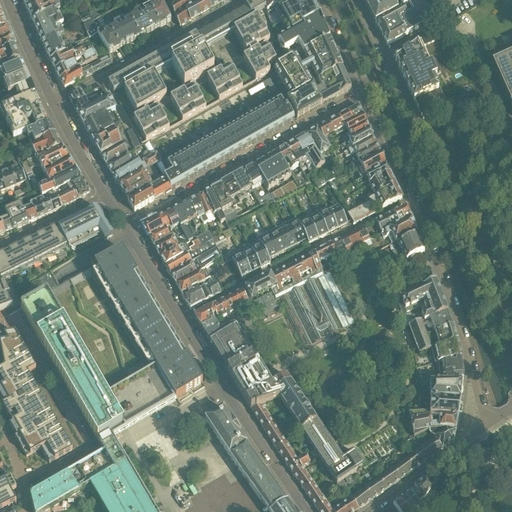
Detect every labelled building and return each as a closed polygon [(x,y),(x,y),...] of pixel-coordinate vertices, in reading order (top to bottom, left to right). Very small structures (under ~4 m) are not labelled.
[(64,0),(51,0),(50,0),(25,0),(23,1),(33,23),(59,7),(66,3),(64,0)] [(151,11),(160,28),(166,25),(171,23),(159,0),(154,3),(156,7),(151,11)] [(180,0),(170,6),(175,17),(185,11),(195,5),(203,0),(180,0)] [(211,10),(205,0),(203,0),(195,5),(201,16),(211,10)] [(205,0),(211,10),(219,6),(220,5),(230,0),(205,0)] [(261,0),(262,1),(262,2),(264,4),(265,9),(267,14),(275,10),(291,0),(261,0)] [(319,17),(311,0),(291,0),(275,10),(289,34),(319,17)] [(349,0),(363,0),(366,4),(365,4),(368,9),(375,23),(403,8),(409,5),(418,0),(349,0)] [(407,17),(403,8),(375,23),(380,32),(382,35),(387,45),(387,46),(388,45),(399,40),(412,32),(432,21),(420,0),(418,0),(409,5),(413,13),(407,17)] [(270,44),(277,40),(278,40),(264,10),(265,9),(264,4),(262,2),(262,1),(109,86),(114,93),(116,97),(115,97),(119,104),(131,126),(141,144),(146,142),(206,109),(218,102),(270,73),(266,68),(276,62),(279,60),(270,44)] [(195,5),(185,11),(190,22),(201,16),(195,5)] [(33,23),(42,42),(57,35),(69,29),(68,27),(66,28),(65,25),(64,25),(57,11),(60,10),(59,7),(33,23)] [(138,12),(150,34),(154,31),(160,28),(151,11),(149,7),(143,11),(142,9),(138,12)] [(185,11),(175,17),(180,28),(190,22),(185,11)] [(0,40),(10,36),(6,28),(5,24),(3,20),(0,12),(0,40)] [(127,16),(130,21),(139,39),(146,36),(150,34),(138,12),(134,14),(133,13),(127,16)] [(319,17),(289,34),(281,38),(277,40),(284,52),(298,44),(303,52),(318,80),(323,88),(319,91),(320,92),(316,94),(321,106),(322,106),(322,105),(335,98),(339,96),(351,90),(349,87),(361,82),(359,76),(347,82),(345,78),(358,73),(354,64),(342,70),(335,55),(336,55),(333,50),(329,40),(324,30),(324,29),(323,25),(322,24),(335,18),(333,14),(320,20),(319,18),(319,17)] [(92,22),(97,33),(109,56),(114,53),(113,53),(119,50),(110,32),(104,21),(102,17),(99,18),(93,21),(92,22)] [(118,22),(130,45),(134,42),(139,39),(130,21),(124,24),(122,20),(118,22)] [(110,32),(119,50),(125,46),(125,47),(130,45),(118,22),(113,25),(116,29),(110,32)] [(432,102),(433,106),(446,103),(439,89),(438,90),(437,89),(433,80),(434,80),(433,79),(436,78),(431,66),(427,67),(423,58),(422,56),(419,49),(439,39),(443,37),(440,30),(436,32),(415,41),(400,53),(402,55),(396,60),(395,60),(395,61),(396,62),(398,67),(399,69),(403,78),(409,91),(413,100),(414,101),(415,101),(415,102),(417,107),(418,107),(418,108),(432,102)] [(86,38),(88,41),(97,35),(95,33),(86,38)] [(46,54),(50,61),(63,54),(70,49),(72,49),(68,41),(65,43),(65,42),(61,44),(57,35),(42,42),(46,54)] [(0,51),(14,46),(10,36),(0,40),(0,51)] [(0,74),(2,74),(22,66),(21,65),(20,61),(20,60),(19,60),(18,58),(19,58),(18,56),(18,57),(17,54),(17,52),(16,52),(16,51),(16,50),(15,49),(14,47),(15,47),(14,46),(0,51),(0,74)] [(50,61),(55,71),(77,59),(77,60),(92,51),(90,48),(84,51),(74,56),(70,49),(63,54),(50,61)] [(55,71),(59,80),(78,70),(80,69),(88,65),(96,60),(92,51),(77,60),(77,59),(55,71)] [(106,54),(97,59),(102,69),(111,65),(106,54)] [(511,56),(492,65),(511,110),(511,56)] [(320,92),(319,91),(317,92),(313,86),(312,86),(295,57),(276,68),(276,69),(274,70),(291,99),(286,102),(297,120),(310,112),(321,106),(316,94),(320,92)] [(96,60),(88,65),(93,74),(102,69),(97,59),(96,60)] [(4,78),(6,82),(25,74),(25,73),(24,70),(22,65),(21,65),(22,66),(2,74),(4,78)] [(80,69),(78,70),(83,79),(93,74),(88,65),(80,69)] [(78,70),(59,80),(64,90),(83,79),(78,70)] [(8,94),(15,91),(30,84),(25,74),(6,82),(3,83),(8,94)] [(166,180),(165,181),(166,181),(171,191),(205,172),(294,122),(284,104),(280,97),(269,77),(154,142),(168,168),(167,169),(169,172),(170,171),(171,173),(165,177),(166,180)] [(15,91),(19,101),(34,95),(31,88),(30,84),(15,91)] [(103,87),(83,98),(84,101),(96,96),(99,101),(101,99),(102,102),(109,98),(103,87)] [(69,98),(77,115),(102,102),(101,99),(99,101),(96,96),(84,101),(83,98),(80,92),(79,93),(76,95),(69,98)] [(14,127),(16,131),(16,132),(46,119),(41,109),(34,96),(35,96),(34,95),(19,101),(14,103),(5,107),(6,107),(2,109),(6,119),(8,124),(9,124),(11,129),(14,127)] [(3,101),(5,107),(14,103),(12,97),(3,101)] [(102,102),(77,115),(84,127),(106,116),(115,111),(109,98),(102,102)] [(446,103),(433,106),(433,107),(432,107),(433,111),(434,117),(453,115),(452,102),(446,103)] [(358,107),(347,113),(352,123),(363,117),(358,107)] [(347,113),(338,118),(343,128),(352,123),(347,113)] [(92,142),(113,130),(106,116),(84,127),(92,142)] [(343,128),(334,133),(336,136),(343,132),(346,130),(348,133),(366,124),(363,117),(352,123),(343,128)] [(328,124),(333,134),(334,133),(343,128),(338,118),(328,124)] [(34,144),(30,146),(31,147),(55,136),(49,124),(48,124),(46,119),(16,132),(16,131),(11,133),(13,139),(30,132),(29,131),(34,129),(35,131),(17,138),(19,142),(28,139),(29,140),(32,139),(34,144)] [(317,130),(323,139),(333,134),(328,124),(317,130)] [(366,124),(348,133),(340,137),(342,141),(349,136),(351,140),(348,141),(340,146),(340,147),(350,141),(369,131),(366,124)] [(92,142),(100,157),(121,145),(113,130),(92,142)] [(307,159),(312,166),(315,172),(325,166),(319,157),(331,150),(327,145),(323,139),(317,130),(310,134),(310,133),(309,134),(309,135),(306,136),(312,147),(305,151),(308,157),(307,159)] [(350,141),(340,147),(342,150),(347,148),(349,151),(373,139),(369,131),(350,141)] [(27,163),(61,149),(55,136),(31,147),(30,146),(28,147),(25,148),(26,150),(25,151),(30,161),(27,163)] [(302,162),(311,175),(315,172),(312,166),(307,159),(308,157),(305,151),(312,147),(306,136),(303,138),(297,141),(297,142),(294,143),(305,160),(302,162)] [(373,139),(349,151),(343,154),(346,158),(355,154),(356,155),(376,146),(373,139)] [(297,168),(300,173),(304,179),(305,178),(308,177),(310,176),(311,175),(302,162),(305,160),(294,143),(286,148),(297,168)] [(150,156),(155,153),(150,144),(145,146),(150,156)] [(100,157),(106,167),(127,155),(127,154),(127,155),(121,145),(100,157)] [(376,146),(356,155),(357,157),(350,160),(352,165),(347,168),(348,171),(379,153),(376,146)] [(291,177),(298,190),(307,185),(304,179),(300,173),(295,176),(292,171),(297,168),(286,148),(276,154),(290,178),(291,177)] [(40,166),(44,174),(69,162),(61,149),(27,163),(32,174),(31,170),(40,166)] [(112,177),(118,187),(143,171),(151,167),(161,162),(156,153),(149,157),(143,161),(142,162),(143,163),(140,165),(137,161),(133,164),(112,177)] [(379,153),(348,171),(349,172),(355,169),(361,180),(386,167),(379,153)] [(265,160),(264,161),(254,167),(242,174),(251,190),(260,207),(271,200),(272,203),(298,190),(291,177),(290,178),(276,154),(268,158),(265,160)] [(106,167),(112,177),(133,164),(127,155),(106,167)] [(39,191),(42,197),(53,192),(55,191),(51,183),(75,172),(69,162),(44,174),(49,184),(38,188),(40,191),(39,191)] [(22,165),(27,176),(32,174),(27,163),(22,165)] [(166,174),(160,163),(154,166),(161,177),(166,174)] [(19,166),(9,170),(16,187),(26,183),(19,166)] [(128,202),(139,195),(141,196),(149,191),(153,189),(152,188),(151,188),(149,184),(157,179),(151,167),(143,171),(118,187),(128,202)] [(386,167),(361,180),(356,183),(358,188),(368,182),(370,185),(389,174),(386,167)] [(9,170),(0,173),(0,177),(6,191),(16,187),(9,170)] [(368,186),(375,197),(395,186),(394,184),(405,178),(402,171),(391,177),(389,174),(370,185),(368,186)] [(55,198),(56,197),(62,195),(60,190),(66,187),(69,191),(70,191),(76,202),(79,201),(70,186),(81,180),(75,172),(51,183),(55,191),(53,192),(55,198)] [(231,180),(243,202),(248,199),(245,194),(251,190),(242,174),(231,180)] [(314,182),(318,189),(327,184),(323,177),(314,182)] [(34,179),(31,181),(36,193),(39,191),(40,191),(38,188),(34,179)] [(70,186),(79,201),(90,195),(81,180),(70,186)] [(212,215),(213,217),(216,216),(220,224),(225,222),(223,217),(221,214),(232,208),(239,204),(243,202),(231,180),(220,186),(215,189),(214,188),(211,190),(211,191),(203,195),(212,215)] [(165,181),(156,186),(162,197),(165,195),(166,196),(171,193),(170,192),(171,191),(166,181),(165,181)] [(153,189),(149,191),(155,201),(162,197),(156,186),(152,188),(153,189)] [(368,201),(372,209),(374,208),(375,206),(374,204),(378,202),(382,210),(402,200),(401,198),(412,193),(408,186),(397,191),(395,186),(375,197),(368,201)] [(65,193),(71,205),(76,202),(70,191),(69,191),(65,193)] [(139,195),(128,202),(128,203),(134,212),(134,213),(135,212),(155,201),(149,191),(141,196),(139,195)] [(47,200),(53,213),(62,209),(56,197),(55,198),(53,192),(42,197),(45,196),(47,200)] [(56,197),(62,209),(71,205),(65,193),(62,195),(56,197)] [(205,218),(208,224),(215,220),(213,217),(212,215),(203,195),(196,199),(205,218)] [(5,213),(13,231),(28,224),(23,211),(21,208),(20,205),(18,199),(9,203),(11,208),(5,211),(5,213)] [(188,203),(197,221),(200,220),(203,226),(208,224),(205,218),(196,199),(188,203)] [(41,207),(46,217),(53,213),(47,200),(47,201),(45,202),(41,200),(37,202),(39,207),(41,207)] [(372,209),(368,201),(368,200),(366,201),(366,202),(361,205),(368,218),(375,214),(372,209)] [(30,205),(37,220),(46,217),(41,207),(39,207),(37,202),(30,205)] [(179,208),(188,225),(192,223),(197,232),(201,230),(197,221),(188,203),(179,208)] [(23,211),(28,224),(37,220),(30,205),(31,208),(23,211)] [(368,218),(361,205),(355,208),(354,207),(353,208),(353,209),(346,213),(353,224),(353,225),(368,218)] [(326,209),(317,213),(328,235),(338,230),(329,213),(326,207),(325,208),(326,209)] [(405,207),(394,213),(398,224),(410,218),(405,207)] [(188,244),(195,239),(193,235),(190,237),(187,231),(186,230),(185,231),(183,227),(188,225),(179,208),(172,212),(184,235),(188,244)] [(338,208),(329,213),(338,230),(347,226),(338,208)] [(113,236),(102,219),(104,218),(99,210),(98,211),(96,209),(58,228),(58,227),(0,255),(0,311),(15,306),(15,300),(14,295),(13,291),(12,288),(6,290),(4,285),(2,286),(0,280),(0,279),(18,271),(20,273),(28,271),(28,269),(26,267),(67,246),(67,247),(68,246),(74,259),(104,241),(113,236)] [(176,234),(174,235),(154,247),(160,259),(178,249),(173,239),(175,237),(177,240),(179,238),(177,234),(179,233),(181,237),(184,235),(172,212),(164,216),(171,228),(170,228),(171,232),(174,230),(175,232),(176,234)] [(223,217),(225,222),(227,226),(238,220),(234,212),(223,217)] [(316,214),(307,218),(318,240),(328,235),(317,213),(316,212),(316,213),(316,214)] [(0,223),(5,234),(6,234),(13,231),(5,213),(3,214),(3,219),(0,220),(0,223)] [(394,213),(386,217),(391,229),(399,225),(398,224),(394,213)] [(164,216),(157,220),(163,232),(170,228),(171,228),(164,216)] [(306,219),(298,223),(309,245),(318,240),(307,218),(307,217),(306,218),(306,219)] [(381,235),(385,233),(384,233),(391,229),(386,217),(373,223),(374,225),(376,224),(381,235)] [(384,233),(385,233),(387,237),(392,235),(395,242),(396,243),(415,232),(416,232),(414,228),(426,223),(423,217),(412,222),(410,218),(398,224),(399,225),(391,229),(384,233)] [(295,220),(286,224),(297,246),(306,242),(308,246),(309,245),(298,223),(295,218),(294,219),(295,220)] [(147,234),(149,239),(163,232),(157,220),(156,220),(157,220),(143,227),(144,229),(143,230),(145,234),(147,234)] [(285,225),(276,229),(288,251),(297,246),(286,224),(285,223),(285,224),(285,225)] [(151,242),(154,247),(174,235),(173,233),(175,232),(174,230),(171,232),(170,228),(163,232),(149,239),(151,242)] [(276,230),(267,234),(278,256),(288,251),(276,229),(276,228),(275,229),(276,230)] [(356,233),(362,245),(370,241),(364,229),(356,233)] [(230,230),(229,231),(222,234),(225,241),(233,237),(230,230)] [(165,268),(212,241),(211,239),(208,232),(195,239),(188,244),(181,247),(178,249),(160,259),(165,268)] [(266,234),(257,239),(268,261),(278,256),(267,234),(266,233),(265,234),(266,234)] [(335,255),(336,258),(362,245),(356,233),(340,241),(344,250),(335,255)] [(397,244),(398,245),(400,249),(392,252),(394,257),(420,244),(420,242),(432,237),(431,234),(419,240),(417,235),(397,244)] [(258,243),(249,248),(261,270),(270,265),(268,261),(257,239),(257,238),(256,238),(258,243)] [(170,276),(216,248),(215,246),(212,241),(165,268),(170,276)] [(333,244),(330,245),(335,255),(344,250),(340,241),(339,241),(333,244)] [(420,244),(394,257),(397,262),(400,261),(399,259),(404,257),(406,262),(413,258),(424,252),(420,244)] [(321,250),(329,266),(338,261),(336,258),(335,255),(330,245),(325,248),(321,250)] [(249,248),(240,253),(251,275),(261,270),(249,248),(249,247),(248,247),(249,248)] [(170,276),(176,286),(196,274),(197,275),(221,257),(220,257),(216,248),(170,276)] [(313,254),(321,270),(329,266),(321,250),(313,254)] [(9,315),(8,316),(14,325),(16,328),(24,342),(36,336),(42,346),(43,348),(80,413),(94,438),(95,438),(99,445),(102,449),(104,453),(80,467),(30,495),(33,511),(44,511),(51,508),(78,493),(80,492),(90,486),(92,490),(91,491),(91,492),(95,495),(104,511),(156,511),(149,499),(119,447),(116,441),(114,437),(127,429),(155,413),(176,401),(175,401),(174,399),(175,399),(176,399),(179,397),(186,393),(192,390),(200,385),(201,384),(202,383),(201,383),(199,379),(181,349),(167,326),(162,317),(159,312),(157,309),(151,300),(122,252),(122,251),(121,251),(81,274),(80,274),(59,286),(51,272),(51,271),(30,283),(29,283),(29,284),(28,284),(28,285),(27,285),(26,286),(26,287),(25,287),(25,288),(25,289),(24,289),(24,290),(24,291),(24,292),(24,293),(24,294),(24,295),(24,296),(25,297),(25,298),(29,304),(12,313),(9,315)] [(251,275),(240,253),(239,252),(238,252),(239,253),(230,257),(230,256),(229,257),(229,258),(225,260),(226,265),(232,262),(241,280),(251,275)] [(309,256),(316,272),(321,270),(313,254),(309,256)] [(300,261),(306,272),(310,270),(312,274),(316,272),(309,256),(300,261)] [(176,286),(181,295),(197,287),(201,285),(205,283),(205,282),(212,278),(220,274),(218,268),(219,267),(216,263),(221,261),(220,259),(221,258),(221,257),(197,275),(196,274),(176,286)] [(290,266),(299,281),(302,280),(299,276),(306,272),(300,261),(290,266)] [(280,271),(286,282),(291,280),(293,284),(299,281),(290,266),(280,271)] [(312,274),(302,280),(299,281),(293,284),(283,289),(278,292),(272,295),(276,301),(280,298),(305,349),(355,324),(328,271),(324,274),(321,270),(316,272),(312,274)] [(270,276),(278,292),(283,289),(280,285),(286,282),(280,271),(270,276)] [(242,291),(248,304),(252,302),(251,301),(270,291),(272,295),(278,292),(270,276),(242,291)] [(205,283),(212,298),(221,293),(220,293),(212,278),(205,282),(205,283)] [(436,282),(435,281),(400,297),(396,299),(402,317),(406,316),(410,326),(421,322),(447,312),(442,299),(443,299),(441,295),(436,282)] [(199,291),(201,294),(205,300),(205,302),(212,298),(205,283),(201,285),(203,289),(199,291)] [(181,295),(186,303),(201,294),(199,291),(197,287),(181,295)] [(233,295),(239,306),(243,304),(245,309),(249,307),(248,304),(242,291),(241,291),(233,295)] [(201,294),(186,303),(190,310),(190,309),(205,302),(205,300),(201,294)] [(233,313),(234,312),(237,313),(241,311),(239,306),(233,295),(226,299),(233,313)] [(226,299),(218,303),(226,317),(233,313),(226,299)] [(276,302),(300,351),(304,349),(280,300),(276,302)] [(210,307),(215,315),(218,320),(222,319),(226,317),(218,303),(210,307)] [(193,316),(202,330),(215,323),(214,322),(211,317),(215,315),(210,307),(193,316)] [(237,313),(234,312),(238,319),(252,312),(249,307),(245,309),(241,311),(237,313)] [(210,343),(236,328),(241,325),(238,319),(234,312),(233,313),(226,317),(230,326),(227,327),(226,325),(218,329),(215,323),(202,330),(210,343)] [(434,333),(452,326),(453,326),(447,312),(421,322),(421,323),(426,321),(426,323),(430,322),(434,333)] [(431,350),(428,341),(426,336),(421,323),(421,322),(410,326),(408,327),(409,328),(412,336),(419,354),(419,355),(431,350)] [(433,339),(437,348),(457,341),(452,326),(434,333),(426,336),(428,341),(433,339)] [(245,401),(250,410),(264,405),(279,399),(313,451),(341,493),(347,489),(342,481),(363,467),(360,463),(361,462),(357,457),(357,458),(354,453),(342,461),(290,383),(275,393),(271,387),(265,377),(252,355),(252,356),(239,335),(235,329),(236,329),(236,328),(210,343),(210,344),(215,341),(231,368),(226,370),(232,379),(245,401)] [(0,345),(4,368),(0,370),(0,397),(5,405),(3,407),(12,423),(9,425),(17,438),(16,439),(27,457),(41,449),(49,464),(80,446),(15,334),(0,335),(0,345)] [(438,364),(461,359),(457,341),(437,348),(434,349),(435,352),(438,364)] [(439,376),(439,379),(443,379),(443,377),(450,376),(451,378),(463,375),(463,377),(480,374),(478,366),(462,369),(461,359),(438,364),(436,364),(437,376),(439,376)] [(430,384),(462,383),(463,377),(463,375),(451,378),(450,376),(443,377),(443,379),(439,379),(429,380),(430,384)] [(430,399),(430,400),(460,402),(460,401),(460,396),(460,395),(461,395),(461,390),(461,389),(462,383),(430,384),(430,399)] [(409,414),(410,420),(428,418),(431,418),(438,418),(445,418),(457,419),(458,414),(459,407),(460,402),(430,400),(429,414),(427,414),(427,412),(409,414)] [(250,410),(258,421),(267,416),(261,408),(266,406),(264,405),(250,410)] [(293,511),(289,506),(288,505),(289,504),(288,502),(287,503),(287,502),(286,503),(269,478),(268,477),(264,471),(263,470),(246,445),(245,444),(246,444),(245,443),(239,434),(236,429),(236,428),(234,425),(233,425),(233,424),(230,420),(229,420),(224,411),(223,410),(223,409),(222,409),(217,412),(209,417),(206,420),(209,425),(244,478),(245,479),(229,488),(225,480),(193,500),(200,511),(243,511),(261,501),(268,511),(293,511)] [(258,421),(263,431),(273,425),(267,416),(258,421)] [(413,439),(428,432),(431,431),(445,430),(455,431),(457,419),(445,418),(438,418),(438,425),(432,426),(431,418),(428,418),(410,420),(413,436),(409,438),(410,440),(413,438),(413,439)] [(263,431),(269,440),(279,434),(273,425),(263,431)] [(431,431),(444,449),(453,442),(454,438),(454,439),(455,438),(454,438),(454,435),(455,436),(455,435),(455,431),(445,430),(431,431)] [(434,440),(428,444),(435,455),(444,449),(431,431),(428,432),(428,433),(431,438),(433,438),(434,440)] [(272,444),(275,448),(284,442),(279,434),(269,440),(272,444)] [(275,448),(282,459),(291,453),(284,442),(275,448)] [(428,444),(421,449),(428,460),(435,455),(428,444)] [(421,449),(413,455),(420,466),(428,460),(421,449)] [(282,459),(288,469),(296,461),(291,453),(282,459)] [(413,455),(406,460),(413,471),(420,466),(413,455)] [(291,473),(300,467),(302,469),(309,464),(304,456),(296,461),(288,469),(289,470),(291,473)] [(406,460),(399,465),(407,476),(413,471),(406,460)] [(399,465),(392,470),(399,481),(407,476),(399,465)] [(291,473),(298,482),(307,476),(302,469),(300,467),(291,473)] [(392,470),(385,475),(393,485),(399,481),(392,470)] [(385,475),(378,480),(385,491),(393,485),(385,475)] [(298,482),(304,491),(313,485),(307,476),(298,482)] [(5,480),(0,482),(0,496),(10,491),(16,489),(10,477),(5,480)] [(378,480),(371,485),(379,495),(385,491),(378,480)] [(425,481),(416,488),(425,499),(432,489),(425,481)] [(305,493),(310,500),(319,494),(313,485),(304,491),(305,493)] [(371,485),(365,489),(372,500),(379,495),(371,485)] [(409,493),(418,505),(420,507),(421,508),(421,509),(426,504),(427,502),(424,499),(425,499),(416,488),(409,493)] [(365,489),(358,494),(365,505),(372,500),(365,489)] [(0,496),(0,509),(16,502),(10,491),(0,496)] [(409,493),(403,497),(413,510),(414,511),(418,508),(419,509),(421,508),(420,507),(418,505),(409,493)] [(310,500),(316,509),(325,503),(319,494),(310,500)] [(358,494),(351,499),(349,500),(341,506),(345,511),(355,511),(356,511),(365,505),(358,494)] [(411,511),(413,510),(403,497),(400,499),(399,500),(392,505),(390,507),(389,507),(388,508),(389,508),(385,511),(384,511),(383,511),(411,511)] [(316,509),(317,511),(330,511),(325,503),(316,509)]
